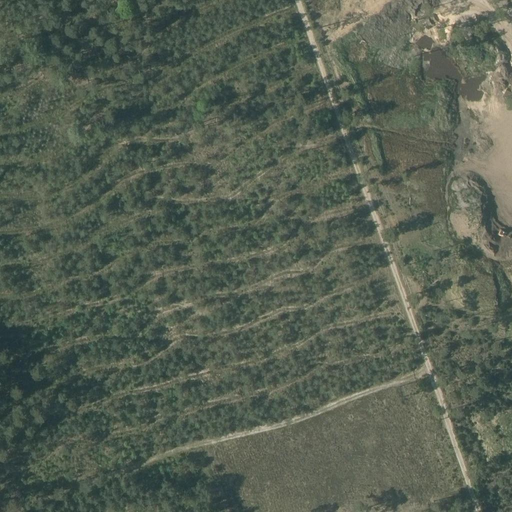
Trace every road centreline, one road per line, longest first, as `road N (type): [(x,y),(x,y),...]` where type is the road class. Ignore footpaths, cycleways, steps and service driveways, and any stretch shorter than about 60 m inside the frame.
road 1 (track): [(295,0),(477,511)]
road 2 (track): [(8,511),(426,369)]
